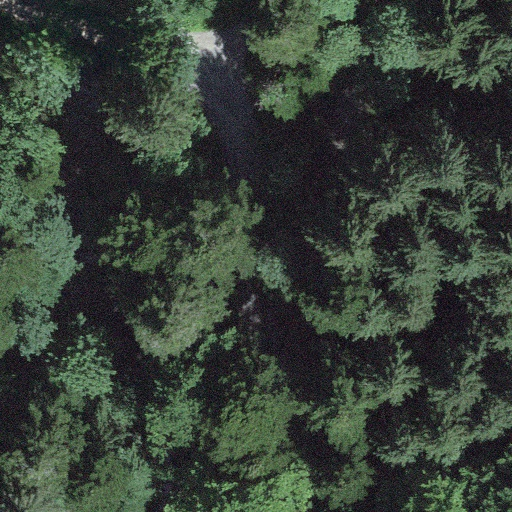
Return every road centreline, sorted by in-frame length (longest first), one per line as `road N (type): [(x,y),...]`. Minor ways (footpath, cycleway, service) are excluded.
road 1 (track): [(11,0),(35,17),(134,51),(211,57),(291,425)]
road 2 (track): [(286,511),(329,143),(372,0)]
road 3 (track): [(219,95),(343,96),(511,68)]
